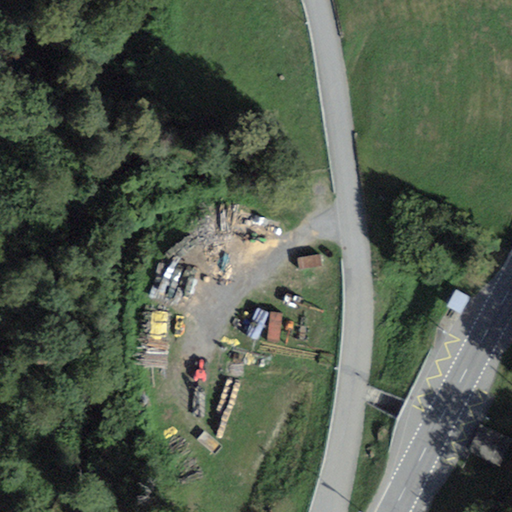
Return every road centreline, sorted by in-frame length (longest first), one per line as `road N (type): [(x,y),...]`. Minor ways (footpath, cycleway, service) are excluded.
road 1 (residential): [(329,511),(359,382),(363,270),(319,0)]
road 2 (track): [(355,218),(286,247),(223,303),(207,372),(210,403)]
road 3 (secondary): [(511,284),(393,511)]
